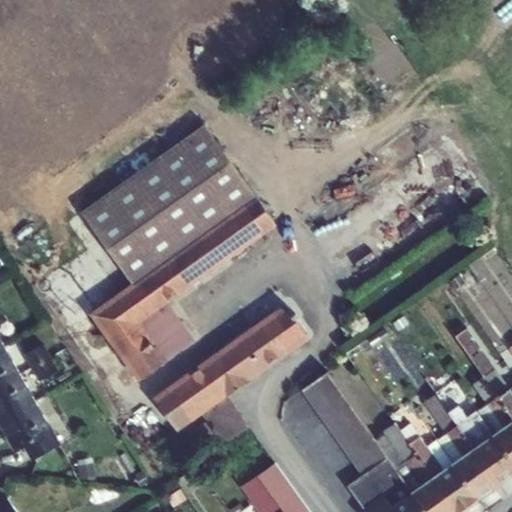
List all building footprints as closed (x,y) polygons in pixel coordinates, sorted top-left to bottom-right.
[(83,212),(134,283),(92,313),(139,380),(168,359),(195,338),(170,301),(277,223),(257,196),(205,124),(83,212)] [(469,265),(480,280),(489,273),(477,258),(469,265)] [(450,280),(456,288),(464,282),(458,274),(450,280)] [(153,397),(178,429),(201,412),(228,393),(308,335),(285,303),(153,397)] [(365,337),(373,349),(391,336),(385,327),(382,329),(381,327),(365,337)] [(511,386),(511,387),(466,328),(455,336),(483,377),(497,395),(511,415),(511,386)] [(373,349),(365,337),(345,352),(353,363),(373,349)] [(32,366),(50,356),(43,343),(25,353),(32,366)] [(6,344),(0,347),(0,382),(21,371),(6,344)] [(45,380),(48,386),(79,368),(66,347),(60,351),(69,366),(45,380)] [(50,356),(32,366),(40,381),(58,371),(50,356)] [(0,420),(37,399),(21,371),(0,382),(0,420)] [(303,391),(362,475),(387,457),(374,439),(327,372),(303,391)] [(494,433),(511,420),(511,415),(497,395),(483,377),(474,383),(488,402),(477,410),(494,433)] [(493,434),(494,433),(477,410),(468,417),(448,385),(436,393),(474,447),(493,434)] [(224,444),(250,424),(228,393),(201,412),(224,444)] [(453,463),(474,447),(436,393),(425,401),(446,433),(437,439),(453,463)] [(37,399),(0,420),(0,423),(15,449),(23,444),(52,426),(37,399)] [(433,477),(453,463),(437,439),(427,445),(407,415),(395,422),(433,477)] [(511,420),(494,433),(493,434),(511,461),(511,420)] [(413,491),(433,477),(395,422),(383,430),(384,433),(374,439),(387,457),(413,491)] [(52,426),(23,444),(32,459),(61,442),(52,426)] [(474,447),(500,483),(511,474),(511,461),(493,434),(474,447)] [(246,444),(252,452),(262,445),(256,437),(246,444)] [(500,483),(474,447),(453,463),(478,498),(500,483)] [(202,467),(208,476),(225,463),(219,454),(202,467)] [(78,459),(82,478),(95,475),(92,457),(78,459)] [(392,505),(413,491),(387,457),(362,475),(349,485),(364,507),(384,493),(392,505)] [(310,511),(275,462),(241,485),(259,511),(310,511)] [(433,477),(459,511),(478,498),(453,463),(433,477)] [(178,479),(187,493),(206,479),(197,466),(178,479)] [(413,491),(428,511),(458,511),(459,511),(433,477),(413,491)] [(167,497),(173,505),(186,497),(181,488),(167,497)] [(364,507),(368,511),(428,511),(413,491),(392,505),(384,493),(364,507)] [(17,511),(6,496),(0,500),(0,511),(17,511)]
